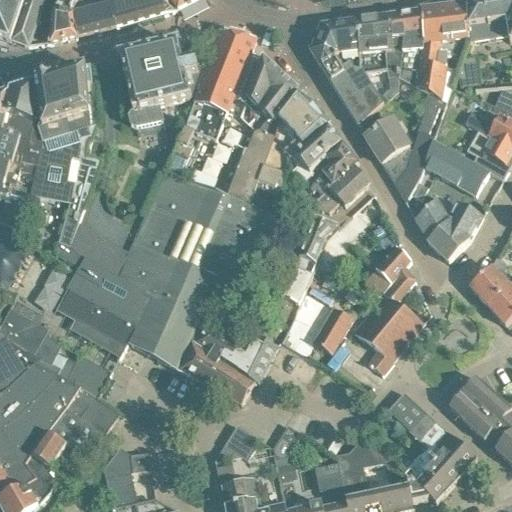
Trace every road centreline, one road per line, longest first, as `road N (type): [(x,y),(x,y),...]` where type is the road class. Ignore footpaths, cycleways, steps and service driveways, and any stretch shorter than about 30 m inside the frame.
road 1 (residential): [(511,195),(470,271),(454,284),(437,279),(294,56),(293,22)]
road 2 (residential): [(204,428),(257,414),(283,386),(349,427),(368,422),(405,380),(434,409)]
road 3 (residential): [(188,511),(165,495),(159,452),(125,430),(142,395),(204,428)]
road 4 (residential): [(428,0),(293,22)]
